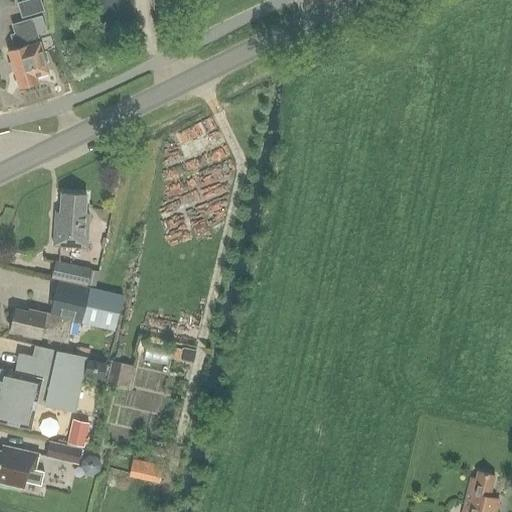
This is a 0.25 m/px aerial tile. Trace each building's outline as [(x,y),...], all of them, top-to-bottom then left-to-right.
[(41,0),(25,0),(17,3),(22,18),(45,11),(41,0)] [(48,31),(44,15),(12,25),(15,34),(11,35),(14,45),(18,43),(19,48),(8,51),(19,88),(38,82),(36,76),(49,72),(37,34),(48,31)] [(87,247),(89,213),(85,213),(87,195),(61,193),(60,219),(56,218),(54,245),(87,247)] [(87,286),(91,269),(56,261),(52,278),(87,286)] [(116,331),(124,296),(58,281),(50,316),(29,311),(28,312),(15,309),(10,331),(41,338),(41,337),(68,343),(73,321),(116,331)] [(74,411),(87,357),(35,345),(32,357),(23,354),(18,374),(1,370),(0,373),(0,421),(31,428),(37,400),(45,402),(44,404),(74,411)] [(150,359),(171,359),(171,347),(150,347),(150,359)] [(103,378),(106,364),(88,360),(85,374),(103,378)] [(136,365),(113,360),(109,381),(131,386),(136,365)] [(70,430),(67,444),(84,447),(87,434),(70,430)] [(78,463),(81,449),(50,442),(47,456),(78,463)] [(10,453),(0,450),(0,482),(23,488),(24,482),(41,486),(44,472),(35,470),(39,454),(11,448),(10,453)] [(92,476),(100,471),(102,464),(97,456),(90,455),(83,460),(81,467),(85,474),(92,476)] [(165,465),(135,459),(131,477),(161,483),(165,465)] [(489,497),(494,476),(478,472),(477,480),(472,478),(463,511),(497,511),(500,500),(489,497)]
